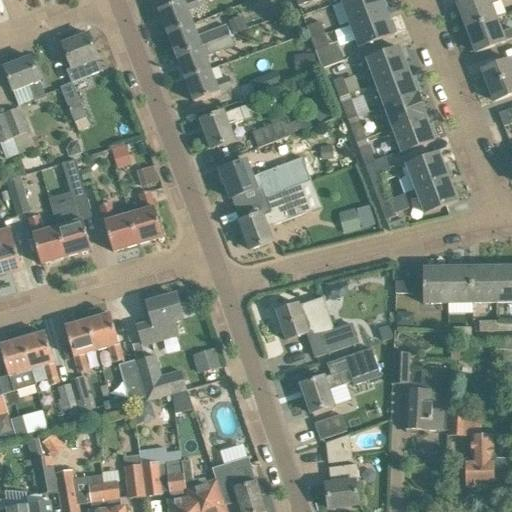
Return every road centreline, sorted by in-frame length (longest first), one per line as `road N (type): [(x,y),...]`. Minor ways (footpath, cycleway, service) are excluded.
road 1 (residential): [(497,214),(222,283)]
road 2 (residential): [(211,251),(110,8)]
road 3 (residential): [(299,511),(222,283)]
road 4 (residential): [(497,214),(417,0)]
road 5 (residential): [(0,314),(211,251)]
